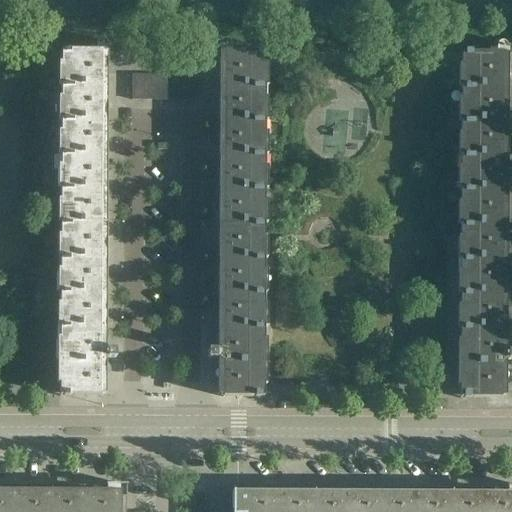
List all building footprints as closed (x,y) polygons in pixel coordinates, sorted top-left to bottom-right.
[(101,349),(101,209),(102,52),(61,52),(59,397),(100,397),(101,375),(106,373),(106,359),(107,359),(116,359),(116,350),(107,350),(107,351),(106,351),(106,349),(101,349)] [(263,398),(264,210),(265,53),(224,53),(222,349),(217,349),(217,351),(207,351),(207,360),(217,360),(217,370),(222,370),(222,398),(263,398)] [(501,350),(501,211),(502,54),(461,54),(461,69),(459,399),(500,399),(500,372),(505,372),(505,361),(511,361),(511,352),(506,352),(505,350),(501,350)] [(145,101),(145,76),(132,76),(131,101),(145,101)] [(157,101),(157,76),(145,76),(145,101),(157,101)] [(169,101),(169,76),(157,76),(157,101),(169,101)] [(181,101),(181,76),(169,76),(169,101),(181,101)] [(194,101),(194,76),(181,76),(181,101),(194,101)] [(0,511),(120,511),(120,498),(0,497),(0,511)] [(511,511),(511,499),(232,499),(232,511),(511,511)]
